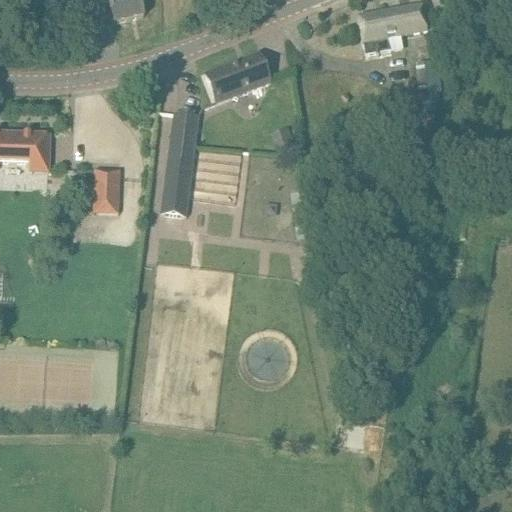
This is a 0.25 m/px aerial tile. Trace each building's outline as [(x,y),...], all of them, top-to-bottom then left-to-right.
[(105,0),(108,8),(112,27),(143,20),(138,0),(105,0)] [(388,43),(400,39),(427,34),(422,8),(358,21),(366,59),(383,56),(390,54),(388,43)] [(270,87),(258,57),(204,78),(215,108),(270,87)] [(440,65),(417,67),(419,101),(418,108),(423,108),(424,116),(436,115),(436,107),(440,107),(439,97),(442,97),(440,65)] [(175,118),(161,217),(183,221),(197,122),(175,118)] [(417,131),(413,147),(414,148),(426,151),(427,151),(431,134),(417,131)] [(47,176),(49,139),(0,137),(0,165),(29,166),(29,176),(47,176)] [(292,139),(276,146),(281,158),(297,151),(292,139)] [(92,218),(117,218),(119,174),(93,173),(92,218)] [(290,198),(296,244),(314,241),(307,196),(290,198)]
